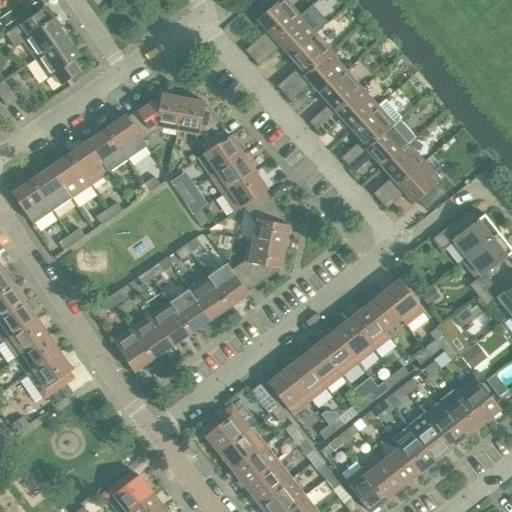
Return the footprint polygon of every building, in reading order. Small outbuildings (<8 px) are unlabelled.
[(266,32),(244,52),(251,59),(299,17),(283,0),(280,0),(279,1),(277,0),(261,0),(251,9),(260,18),(256,22),(266,32)] [(299,17),(251,59),(258,67),(279,48),(289,58),(315,35),(326,24),(325,23),(323,25),(311,12),(313,10),(311,6),(299,17)] [(45,9),(6,36),(14,47),(22,42),(35,60),(66,39),(52,20),(49,22),(42,12),(46,10),(45,9)] [(298,68),(276,88),(283,95),(329,54),(330,55),(331,53),(331,52),(315,35),(289,58),(298,68)] [(66,39),(35,60),(48,80),(53,76),(60,87),(80,74),(73,63),(79,59),(66,39)] [(329,54),(283,95),(290,103),(310,85),(319,95),(345,72),(330,55),(329,54)] [(328,106),(308,124),(315,131),(361,90),(345,72),(319,95),(328,106)] [(4,82),(0,84),(0,98),(6,108),(17,101),(4,82)] [(361,90),(315,131),(321,139),(341,121),(351,131),(377,108),(361,90)] [(127,120),(126,121),(141,142),(142,142),(153,134),(150,131),(155,128),(176,132),(182,100),(161,96),(159,105),(152,104),(127,120)] [(360,141),(340,159),(347,167),(391,127),(391,128),(393,126),(403,117),(387,99),(377,108),(351,131),(360,141)] [(182,100),(176,132),(198,136),(201,141),(198,143),(205,154),(206,155),(227,140),(226,139),(210,115),(202,113),(204,104),(182,100)] [(125,117),(106,130),(127,161),(146,148),(142,142),(141,142),(126,121),(127,120),(125,117)] [(391,127),(347,167),(353,174),(372,158),(381,169),(407,145),(391,128),(391,127)] [(106,130),(87,143),(108,174),(127,161),(106,130)] [(205,154),(197,159),(209,178),(242,155),(230,137),(226,139),(227,140),(206,155),(205,154)] [(87,143),(68,156),(89,187),(108,174),(87,143)] [(390,179),(372,195),(379,203),(423,163),(407,145),(381,169),(390,179)] [(242,155),(209,178),(221,195),(254,173),(242,155)] [(68,156),(49,169),(71,200),(89,187),(68,156)] [(423,163),(379,203),(385,210),(403,194),(413,205),(417,202),(425,211),(444,194),(436,185),(439,181),(423,163)] [(49,169),(30,182),(51,213),(71,200),(49,169)] [(254,173),(221,195),(234,214),(242,208),(241,207),(263,192),(264,193),(267,191),(254,173)] [(143,185),(149,193),(159,186),(154,178),(143,185)] [(30,182),(11,195),(32,226),(51,213),(30,182)] [(180,198),(188,192),(180,182),(172,187),(180,198)] [(149,193),(143,185),(133,192),(138,200),(149,193)] [(188,192),(180,198),(187,208),(195,203),(188,192)] [(263,192),(241,207),(242,208),(249,219),(253,216),(256,221),(252,243),(284,249),(288,227),(279,225),(280,218),(264,193),(263,192)] [(106,211),(111,219),(122,212),(116,204),(106,211)] [(192,216),(199,226),(207,221),(200,210),(192,216)] [(111,219),(106,211),(95,218),(101,226),(111,219)] [(466,259),(479,249),(498,235),(483,216),(476,222),(468,211),(432,240),(440,251),(452,242),(466,259)] [(67,237),(73,245),(84,237),(79,230),(67,237)] [(476,297),(479,295),(511,269),(511,267),(505,259),(511,253),(511,252),(498,235),(479,249),(466,259),(480,277),(468,286),(476,297)] [(73,245),(67,237),(58,244),(63,252),(73,245)] [(186,245),(191,253),(201,247),(195,239),(186,245)] [(232,251),(222,257),(231,271),(230,271),(229,272),(244,293),(245,292),(269,276),(271,269),(280,270),(284,249),(252,243),(248,264),(243,267),(241,264),(232,251)] [(191,253),(186,245),(174,253),(180,261),(191,253)] [(147,272),(152,280),(163,272),(158,265),(147,272)] [(226,265),(207,278),(228,309),(247,296),(245,293),(245,292),(244,293),(229,272),(230,271),(226,265)] [(2,269),(0,270),(0,294),(13,286),(2,269)] [(511,269),(479,295),(476,297),(485,308),(497,298),(511,316),(511,314),(511,269)] [(152,280),(147,272),(137,279),(142,287),(152,280)] [(207,278),(188,291),(209,322),(228,309),(207,278)] [(401,321),(400,321),(405,327),(423,313),(398,281),(380,295),(401,321)] [(13,286),(0,294),(0,319),(25,303),(13,286)] [(110,297),(115,305),(125,298),(120,290),(110,297)] [(188,291),(169,304),(190,335),(209,322),(188,291)] [(364,308),(385,333),(400,321),(401,321),(380,295),(364,308)] [(115,305),(110,297),(99,304),(105,312),(115,305)] [(25,303),(0,319),(0,324),(9,338),(36,320),(25,303)] [(169,304),(150,317),(171,348),(190,335),(169,304)] [(385,333),(364,308),(348,320),(373,352),(389,339),(385,333)] [(150,317),(131,329),(152,361),(171,348),(150,317)] [(439,323),(434,327),(441,336),(446,343),(458,333),(459,333),(449,319),(441,325),(439,323)] [(36,320),(9,338),(3,342),(14,358),(20,354),(21,355),(48,336),(36,320)] [(373,352),(348,320),(332,333),(357,364),(373,352)] [(131,329),(112,343),(133,374),(152,361),(131,329)] [(357,364),(332,333),(316,345),(341,377),(357,364)] [(26,375),(59,353),(48,336),(21,355),(20,354),(14,358),(26,375)] [(441,336),(434,342),(442,351),(449,346),(446,343),(441,336)] [(341,377),(316,345),(300,358),(325,390),(341,377)] [(449,346),(442,351),(450,361),(457,356),(449,346)] [(419,366),(429,358),(424,351),(413,359),(419,366)] [(59,353),(26,375),(43,400),(66,384),(62,379),(72,372),(59,353)] [(325,390),(300,358),(284,371),(309,402),(325,390)] [(428,377),(438,370),(433,363),(423,371),(428,377)] [(392,376),(398,383),(407,375),(402,368),(392,376)] [(309,402),(284,371),(267,384),(292,416),(309,402)] [(398,383),(392,376),(382,384),(388,390),(398,383)] [(401,387),(407,394),(417,386),(411,380),(401,387)] [(458,393),(482,425),(500,411),(475,380),(458,393)] [(271,413),(277,408),(259,385),(249,392),(267,416),(271,413)] [(407,394),(401,387),(391,395),(397,402),(407,394)] [(439,402),(466,437),(482,425),(458,393),(457,393),(455,390),(439,402)] [(360,401),(366,408),(375,400),(370,393),(360,401)] [(366,408),(360,401),(350,409),(356,416),(366,408)] [(466,437),(439,402),(423,415),(450,450),(466,437)] [(369,413),(375,420),(385,412),(379,405),(369,413)] [(218,455),(249,430),(231,407),(209,424),(214,430),(204,437),(218,455)] [(271,413),(278,423),(285,418),(277,408),(271,413)] [(375,420),(369,413),(359,420),(365,427),(375,420)] [(450,450),(423,415),(407,427),(434,462),(450,450)] [(328,426),(334,433),(343,425),(338,418),(328,426)] [(334,433),(328,426),(318,434),(324,441),(334,433)] [(391,440),(398,449),(418,475),(434,462),(407,427),(391,440)] [(231,472),(263,446),(250,430),(250,431),(249,430),(218,455),(231,472)] [(337,438),(343,445),(353,437),(347,430),(337,438)] [(297,447),(304,442),(297,432),(290,437),(297,447)] [(343,445),(337,438),(327,446),(333,452),(343,445)] [(304,442),(297,447),(305,457),(312,452),(304,442)] [(245,489),(277,463),(263,446),(231,472),(245,489)] [(418,475),(398,449),(382,462),(402,488),(418,475)] [(378,456),(362,469),(366,475),(386,500),(402,488),(382,462),(378,456)] [(258,505),(290,480),(277,463),(245,489),(258,505)] [(324,481),(331,476),(323,466),(316,471),(324,481)] [(371,511),(386,500),(366,475),(362,469),(344,483),(367,511),(371,511)] [(115,511),(128,511),(152,494),(138,476),(128,484),(124,478),(102,495),(115,511)] [(331,476),(324,481),(332,491),(339,486),(331,476)] [(263,511),(284,511),(303,497),(290,480),(258,505),(263,511)] [(163,511),(165,511),(152,494),(128,511),(163,511)] [(314,511),(303,497),(284,511),(314,511)] [(348,511),(354,511),(358,510),(350,500),(343,505),(348,511)]
